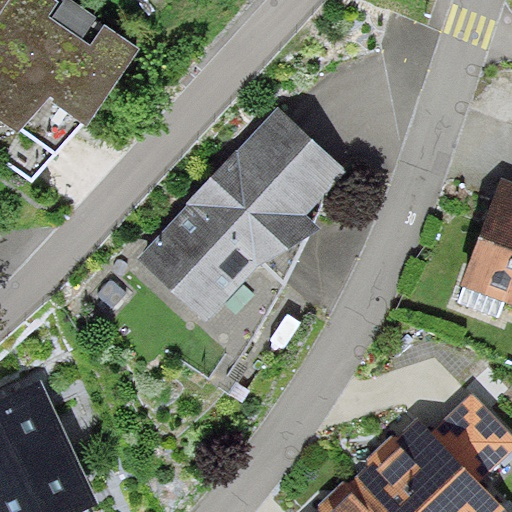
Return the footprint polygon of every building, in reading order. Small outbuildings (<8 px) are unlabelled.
[(36,0),(0,0),(0,107),(7,112),(30,75),(80,106),(116,49),(36,0)] [(271,115),(143,263),(200,311),(327,163),(271,115)] [(511,173),(502,200),(511,203),(511,173)] [(485,194),(458,268),(511,286),(511,203),(502,200),(485,194)] [(29,384),(0,397),(0,511),(23,511),(78,486),(29,384)] [(455,391),(417,427),(467,479),(505,443),(455,391)] [(408,417),(348,474),(384,511),(499,511),(467,479),(417,427),(408,417)] [(384,511),(348,474),(308,511),(384,511)]
